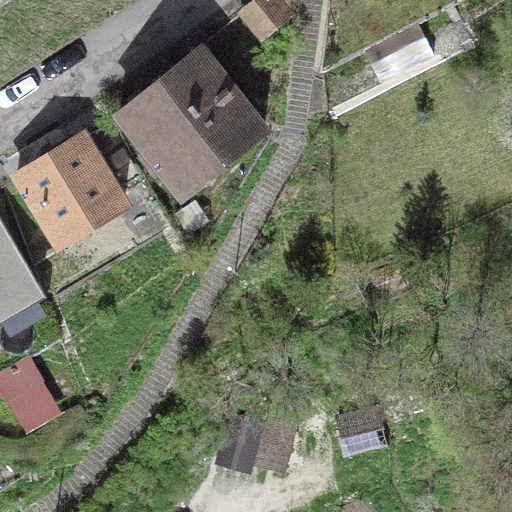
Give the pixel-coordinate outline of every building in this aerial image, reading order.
[(275,0),(256,0),(242,12),(261,36),(287,15),(275,0)] [(263,131),(197,49),(119,112),(148,149),(140,156),(154,173),(162,166),(185,194),(263,131)] [(110,138),(102,124),(16,175),(59,244),(124,205),(90,151),(110,138)] [(0,228),(0,316),(38,294),(0,228)] [(249,462),(280,471),(293,424),(261,416),(260,422),(231,414),(218,463),(247,470),(249,462)]
